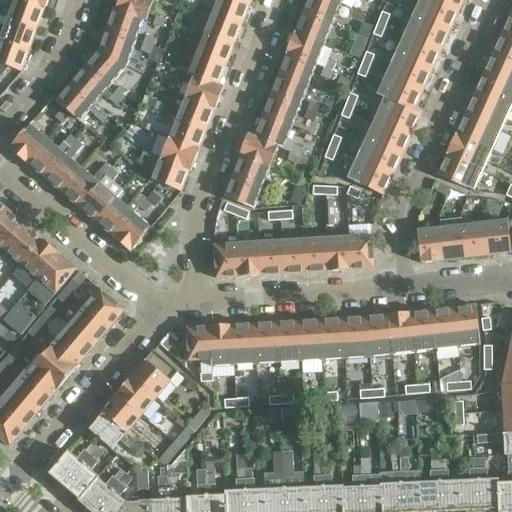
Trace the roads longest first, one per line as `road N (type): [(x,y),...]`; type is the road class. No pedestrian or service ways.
road 1 (residential): [(161,306),(194,274),(200,197),(280,0)]
road 2 (residential): [(396,289),(400,204),(495,0)]
road 3 (residential): [(161,306),(396,289)]
road 4 (residential): [(9,485),(161,306)]
road 5 (residential): [(161,306),(0,175)]
road 6 (residential): [(0,130),(44,76),(83,0)]
